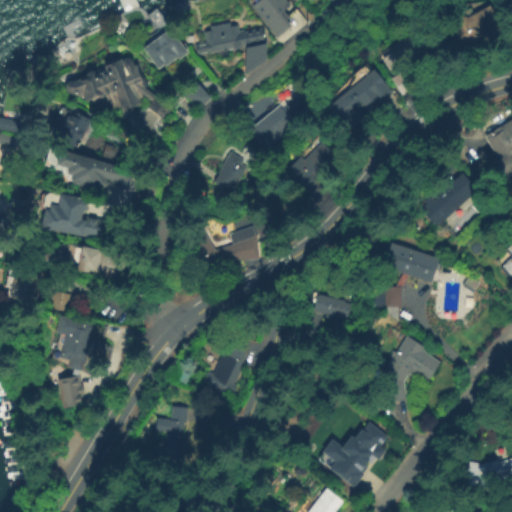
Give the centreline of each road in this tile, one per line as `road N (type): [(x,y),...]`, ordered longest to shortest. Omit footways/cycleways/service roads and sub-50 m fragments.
road 1 (secondary): [(511,81),(455,100),(415,125),(303,246),(172,331),(57,511)]
road 2 (residential): [(356,0),(210,113),(184,150),(168,186),(153,295),(172,331)]
road 3 (tertiary): [(266,271),(277,295),(275,329),(219,511)]
road 4 (residential): [(511,343),(379,511)]
